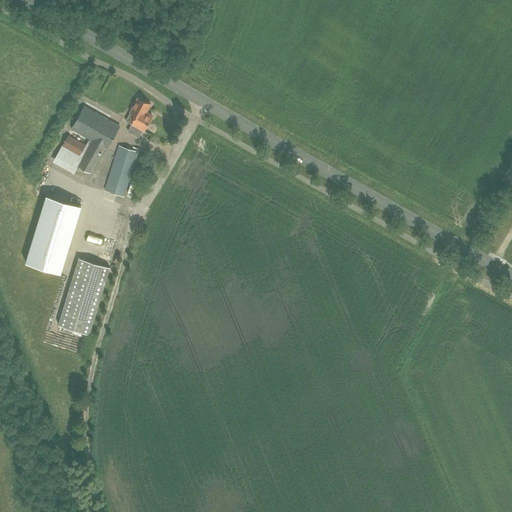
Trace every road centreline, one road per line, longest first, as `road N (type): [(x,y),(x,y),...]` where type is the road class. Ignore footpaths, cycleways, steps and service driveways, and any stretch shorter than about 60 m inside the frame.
road 1 (secondary): [(511,276),(200,101)]
road 2 (track): [(126,247),(88,392),(86,447),(103,511)]
road 3 (secondary): [(200,101),(22,0)]
road 4 (unclassified): [(200,101),(164,176),(139,207),(126,247)]
